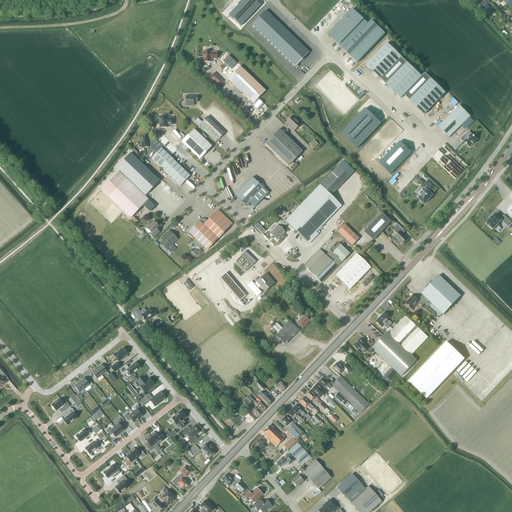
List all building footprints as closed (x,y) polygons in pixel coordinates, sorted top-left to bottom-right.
[(254,0),(242,0),(229,15),(241,26),(260,6),(254,0)] [(487,0),(477,0),(478,1),(476,4),(482,10),(483,9),(485,11),(489,8),(487,5),(490,3),(487,0)] [(511,0),(502,0),(510,9),(511,6),(511,0)] [(327,35),(343,50),(367,24),(353,9),(327,35)] [(266,11),(252,25),(295,67),(295,66),(300,61),(302,62),(304,59),(303,58),(309,52),(309,53),(309,52),(266,11)] [(367,24),(343,50),(357,63),(385,34),(371,21),(368,24),(367,24)] [(366,65),(380,79),(402,57),(387,43),(366,65)] [(210,59),(217,59),(216,52),(210,52),(210,51),(203,52),(203,62),(211,62),(210,59)] [(407,63),(402,57),(381,79),(386,85),(400,99),(404,95),(425,115),(446,93),(425,73),(422,77),(407,63)] [(253,103),(265,91),(239,66),(227,79),(235,86),(234,87),(234,89),(239,94),(241,94),(242,93),(253,103)] [(223,82),(214,73),(209,78),(219,87),(223,82)] [(185,105),(193,105),(193,102),(197,102),(197,96),(185,96),(185,105)] [(450,102),(456,106),(459,101),(453,97),(450,102)] [(459,105),(438,127),(449,138),(461,126),(470,117),(470,116),(459,105)] [(366,108),(341,133),(357,149),(381,123),(366,108)] [(295,119),(294,119),(292,116),(286,122),(294,130),(300,124),(297,121),(297,120),(295,119)] [(167,127),(167,125),(174,125),(174,118),(167,118),(167,117),(159,117),(159,128),(167,127)] [(198,118),(195,121),(199,125),(198,125),(216,142),(224,133),(207,117),(202,122),(198,118)] [(464,128),(473,120),(470,117),(461,126),(464,128)] [(199,160),(212,147),(194,129),(181,142),(199,160)] [(265,144),(288,166),(302,151),(279,129),(265,144)] [(464,142),(470,147),(478,139),(471,133),(469,131),(466,134),(469,136),(464,142)] [(170,153),(167,150),(155,139),(152,141),(149,142),(148,136),(140,137),(141,143),(140,143),(139,144),(139,147),(141,148),(142,148),(149,147),(150,148),(155,154),(151,158),(162,169),(172,158),(173,160),(175,158),(170,153)] [(318,144),(313,140),(309,145),(313,149),(318,144)] [(412,153),(400,141),(379,163),(391,174),(412,153)] [(119,172),(101,190),(109,197),(131,218),(143,205),(148,210),(153,204),(148,200),(144,196),(146,195),(160,180),(131,153),(117,167),(120,170),(119,172)] [(162,169),(180,186),(190,176),(173,160),(172,158),(162,169)] [(287,178),(289,176),(293,180),(296,177),(285,168),(281,173),(287,178)] [(252,177),(234,195),(242,203),(242,207),(249,207),(249,203),(254,207),(268,193),(252,177)] [(281,179),(276,184),(285,193),(288,191),(287,190),(289,188),(281,179)] [(424,189),(417,196),(419,198),(419,199),(424,204),(432,196),(433,195),(429,192),(431,190),(432,190),(436,186),(429,180),(425,184),(429,188),(427,190),(427,191),(424,189)] [(278,225),(270,233),(277,240),(285,232),(282,229),(288,224),(307,242),(309,244),(319,234),(317,231),(341,206),(331,196),(319,185),(285,221),(284,219),(278,225)] [(365,195),(369,200),(374,196),(369,191),(365,195)] [(205,220),(203,220),(201,220),(199,220),(196,223),(197,224),(189,233),(207,250),(218,239),(232,224),(218,210),(206,222),(205,221),(205,220)] [(373,240),(391,222),(382,213),(364,231),(373,240)] [(489,220),(486,223),(493,229),(494,229),(495,230),(499,226),(498,225),(502,221),(507,226),(511,222),(504,215),(500,219),(495,214),(492,217),(489,220)] [(138,221),(133,216),(130,220),(135,224),(138,221)] [(159,227),(157,224),(158,223),(155,221),(154,222),(154,221),(150,225),(148,224),(145,228),(152,234),(150,236),(153,238),(159,232),(157,230),(159,227)] [(400,242),(401,244),(407,238),(401,232),(403,229),(398,224),(393,229),(397,234),(391,240),(397,245),(400,242)] [(344,225),(337,232),(352,246),(359,238),(344,225)] [(176,249),(172,245),(177,239),(169,231),(162,239),(163,241),(161,243),(172,253),(176,249)] [(332,253),(341,244),(339,242),(330,251),(332,253)] [(350,254),(340,245),(332,253),(330,251),(326,255),(320,250),(304,265),(308,269),(308,270),(321,283),(341,262),(342,262),(350,254)] [(200,249),(200,250),(194,250),(194,254),(195,254),(194,258),(199,254),(203,251),(201,250),(200,249)] [(252,266),(256,262),(245,251),(240,256),(252,266)] [(335,275),(350,289),(371,268),(356,254),(335,275)] [(226,273),(220,278),(240,301),(245,296),(246,296),(226,273)] [(265,291),(274,283),(266,274),(257,281),(265,291)] [(365,286),(375,277),(371,274),(362,283),(365,286)] [(444,315),(461,296),(439,275),(422,294),(423,295),(419,300),(414,295),(406,303),(412,309),(418,303),(422,307),(425,303),(429,306),(432,303),(444,315)] [(188,284),(190,282),(188,279),(183,283),(189,291),(192,289),(188,284)] [(145,320),(146,321),(147,321),(157,315),(157,314),(154,309),(153,309),(151,311),(150,309),(146,312),(144,309),(140,313),(137,309),(132,313),(138,320),(143,317),(145,320)] [(390,326),(392,323),(389,320),(389,321),(388,320),(390,317),(385,312),(380,317),(390,326)] [(276,323),(270,330),(276,336),(285,344),(299,330),(297,328),(300,325),(303,328),(310,321),(304,315),(298,322),(297,321),(294,325),(289,321),(285,317),(282,321),(286,325),(282,329),(276,323)] [(387,332),(372,348),(401,376),(417,360),(411,355),(428,337),(406,316),(389,334),(387,332)] [(387,328),(390,326),(380,317),(376,322),(381,327),(384,324),(385,325),(384,326),(387,328)] [(475,358),(476,358),(503,331),(496,324),(494,327),(491,324),(466,350),(469,352),(467,354),(473,360),(475,358)] [(364,352),(368,348),(365,345),(365,344),(363,343),(364,342),(362,340),(361,341),(359,339),(353,346),(355,348),(354,348),(358,351),(360,348),(364,352)] [(465,359),(446,341),(408,382),(427,399),(465,359)] [(118,362),(125,357),(124,356),(128,353),(124,348),(120,351),(120,350),(113,355),(118,362)] [(126,365),(121,369),(125,373),(127,372),(130,375),(139,367),(135,362),(128,367),(126,365)] [(113,365),(111,368),(113,370),(114,372),(121,367),(117,363),(113,365)] [(337,363),(332,368),(338,374),(343,369),(348,373),(351,370),(345,364),(342,367),(337,363)] [(101,364),(96,368),(102,375),(107,372),(101,364)] [(96,368),(91,372),(94,376),(92,378),(96,383),(98,381),(97,379),(102,375),(96,368)] [(396,373),(391,368),(384,375),(389,380),(396,373)] [(113,372),(109,375),(114,381),(118,378),(113,372)] [(466,381),(486,399),(495,389),(487,382),(486,383),(479,377),(480,376),(477,374),(475,376),(472,374),(466,381)] [(143,376),(136,381),(140,386),(139,386),(144,392),(154,385),(149,378),(146,381),(143,376)] [(340,376),(332,385),(360,414),(369,405),(340,376)] [(331,387),(322,378),(318,382),(323,388),(326,385),(329,389),(331,387)] [(85,390),(89,386),(90,387),(93,385),(89,381),(87,383),(84,379),(79,383),(85,390)] [(255,383),(254,384),(261,391),(265,388),(258,380),(255,383)] [(282,392),(286,387),(282,383),(280,381),(279,383),(279,384),(276,387),(274,389),(273,389),(270,392),(275,397),(279,394),(276,391),(278,389),(282,392)] [(74,387),(80,394),(85,390),(79,383),(74,387)] [(316,384),(312,389),(317,394),(319,392),(322,395),(324,393),(321,390),(322,390),(316,384)] [(320,401),(318,399),(315,396),(310,391),(305,396),(311,401),(313,399),(316,401),(316,402),(318,404),(320,401)] [(152,398),(150,400),(150,401),(152,403),(155,406),(164,399),(165,399),(165,400),(166,400),(165,399),(160,392),(152,398)] [(272,402),(266,396),(262,392),(257,396),(268,406),(272,402)] [(342,403),(346,399),(338,392),(334,396),(342,403)] [(257,404),(254,401),(249,396),(247,398),(252,404),(255,407),(256,406),(262,412),(267,408),(260,402),(257,404)] [(334,407),(336,405),(328,397),(326,399),(334,407)] [(50,404),(55,411),(60,407),(63,410),(69,406),(65,401),(63,402),(59,398),(50,404)] [(145,398),(139,402),(143,406),(141,404),(144,402),(145,403),(147,401),(145,398)] [(313,408),(312,406),(309,403),(303,398),(299,402),(304,408),(307,405),(311,410),(313,408)] [(326,408),(322,403),(318,407),(323,411),(326,414),(329,411),(326,408)] [(257,418),(261,414),(254,407),(255,407),(253,404),(250,407),(253,409),(249,412),(248,411),(245,414),(243,412),(236,419),(234,418),(231,421),(237,427),(244,420),(243,419),(246,416),(251,422),(256,417),(257,418)] [(297,415),(299,413),(302,415),(303,416),(305,414),(304,413),(296,405),(292,410),(297,415)] [(137,409),(133,413),(138,419),(142,416),(138,412),(141,410),(137,406),(136,407),(137,409)] [(69,415),(63,420),(67,426),(77,418),(73,413),(74,411),(72,409),(67,412),(69,415)] [(298,416),(297,415),(292,410),(288,414),(292,419),(290,421),(294,424),(297,422),(293,419),(295,417),(302,423),(304,421),(298,416)] [(181,411),(172,419),(174,422),(173,422),(179,429),(181,428),(186,424),(183,420),(186,418),(181,411)] [(226,416),(231,421),(235,417),(231,412),(226,416)] [(126,415),(125,416),(128,420),(131,418),(134,423),(138,419),(133,413),(128,417),(126,415)] [(322,423),(315,415),(312,418),(317,423),(316,424),(319,426),(322,423)] [(294,424),(290,421),(286,416),(281,421),(286,426),(284,428),(296,439),(303,432),(294,424)] [(119,424),(114,427),(119,433),(123,430),(120,426),(122,424),(119,420),(117,422),(119,424)] [(270,425),(263,432),(267,436),(267,437),(276,445),(284,437),(274,428),(273,428),(270,425)] [(185,428),(178,434),(182,440),(186,436),(189,440),(188,441),(191,445),(197,439),(194,436),(199,432),(194,426),(187,432),(185,428)] [(108,429),(106,431),(110,435),(112,433),(115,437),(119,433),(114,427),(110,431),(108,429)] [(75,436),(80,442),(91,434),(89,431),(87,433),(84,429),(75,436)] [(167,430),(164,433),(169,439),(172,436),(170,433),(167,430)] [(155,432),(150,435),(157,445),(165,439),(160,433),(157,435),(155,432)] [(145,439),(148,443),(145,445),(150,451),(157,445),(150,435),(145,439)] [(296,442),(292,437),(283,446),(287,450),(296,442)] [(85,449),(89,454),(98,447),(95,444),(97,442),(96,440),(85,449)] [(207,443),(201,448),(209,457),(215,453),(212,450),(213,450),(209,446),(207,443)] [(283,454),(285,456),(282,459),(282,458),(276,463),(280,468),(286,462),(288,465),(294,461),(291,457),(292,456),(295,458),(302,466),(311,457),(297,443),(288,451),(288,450),(283,454)] [(135,447),(130,451),(136,459),(141,455),(142,457),(145,455),(140,448),(137,450),(135,447)] [(128,458),(125,460),(132,468),(135,466),(132,462),(136,459),(130,451),(125,455),(128,458)] [(305,479),(304,478),(306,476),(318,489),(331,478),(315,460),(302,471),(303,472),(299,476),(298,476),(292,481),(296,487),(303,481),(305,479)] [(116,471),(112,466),(103,472),(108,478),(113,474),(115,477),(120,472),(118,470),(116,471)] [(179,474),(171,482),(176,487),(179,484),(183,489),(186,486),(187,486),(187,485),(187,484),(188,484),(183,479),(186,476),(186,477),(191,472),(186,466),(181,471),(183,473),(180,476),(179,474)] [(244,489),(245,487),(239,482),(237,484),(226,474),(222,479),(229,486),(231,484),(234,488),(236,486),(241,492),(242,491),(243,493),(246,490),(244,489)] [(337,487),(358,511),(369,511),(382,501),(368,486),(365,489),(352,474),(337,487)] [(123,476),(118,480),(120,483),(118,485),(115,488),(120,494),(128,487),(125,483),(128,481),(123,476)] [(175,498),(167,491),(165,488),(162,491),(165,493),(163,495),(160,497),(164,501),(168,505),(175,498)] [(249,492),(244,496),(247,501),(250,499),(253,502),(254,501),(262,495),(257,489),(251,494),(249,492)] [(164,501),(160,497),(159,496),(157,498),(155,497),(149,504),(148,505),(145,500),(142,502),(147,510),(150,508),(152,510),(153,509),(156,511),(157,511),(161,511),(166,507),(162,503),(164,501)] [(318,511),(333,511),(338,508),(330,499),(322,506),(323,507),(318,511)] [(213,508),(205,500),(200,506),(203,508),(202,508),(200,510),(201,511),(213,511),(216,510),(213,508)] [(263,503),(261,500),(254,506),(258,511),(259,510),(261,511),(263,511),(269,508),(270,509),(272,506),(267,500),(263,503)]
